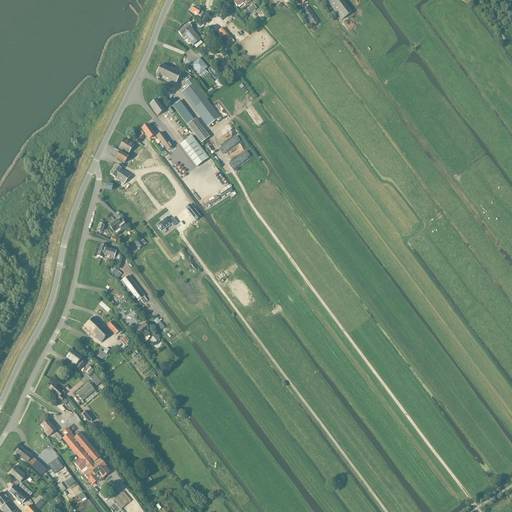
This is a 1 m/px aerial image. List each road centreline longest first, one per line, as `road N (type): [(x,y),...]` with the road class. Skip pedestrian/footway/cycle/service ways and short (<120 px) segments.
road 1 (track): [(478,511),(229,170)]
road 2 (residential): [(0,441),(68,306),(98,180),(93,165)]
road 3 (track): [(386,511),(209,276)]
road 4 (tertiary): [(93,165),(48,309),(0,402)]
road 5 (tertiary): [(93,165),(170,0)]
